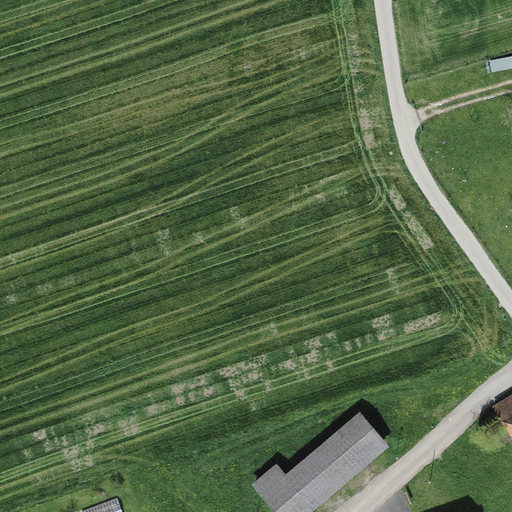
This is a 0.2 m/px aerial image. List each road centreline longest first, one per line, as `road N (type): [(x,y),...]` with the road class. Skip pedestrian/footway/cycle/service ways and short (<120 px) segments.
road 1 (unclassified): [(380,0),(411,161),(511,308)]
road 2 (residential): [(511,375),(354,511)]
